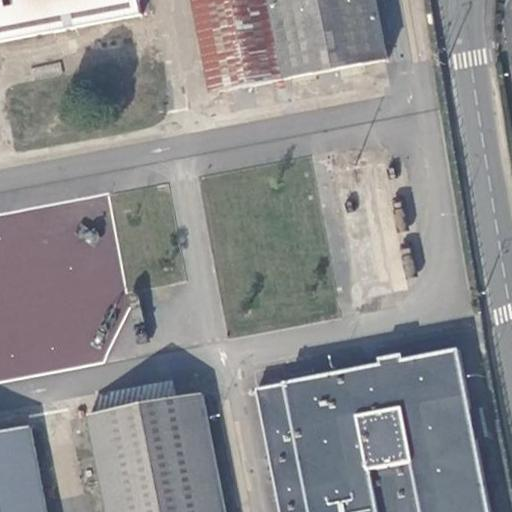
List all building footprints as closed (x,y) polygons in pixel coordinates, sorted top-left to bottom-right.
[(0,0),(0,74),(2,88),(151,60),(139,0),(0,0)] [(202,0),(221,92),(286,79),(269,0),(202,0)] [(269,0),(286,79),(387,58),(375,0),(269,0)] [(384,368),(288,386),(295,424),(267,429),(282,511),(493,511),(462,352),(408,363),(407,358),(383,362),(384,368)] [(170,384),(144,386),(145,399),(171,397),(170,384)] [(259,392),(267,429),(295,424),(288,386),(259,392)] [(89,417),(107,511),(225,511),(203,395),(89,417)] [(0,434),(0,511),(45,511),(29,428),(0,434)]
